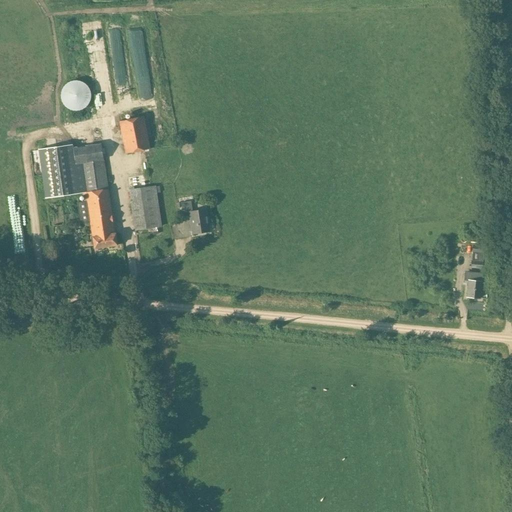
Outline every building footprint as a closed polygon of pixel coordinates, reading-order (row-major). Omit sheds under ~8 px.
[(64,109),(88,108),(87,80),(63,81),(64,109)] [(119,121),(125,154),(150,149),(144,116),(119,121)] [(80,224),(90,222),(92,237),(94,249),(117,245),(115,233),(108,189),(109,189),(104,160),(101,143),(72,148),(72,145),(38,150),(45,199),(83,193),(84,200),(77,201),(80,224)] [(135,231),(162,227),(156,185),(129,189),(135,231)] [(193,233),(196,233),(209,231),(206,209),(192,211),(191,201),(181,202),(183,216),(190,215),(193,233)] [(473,244),(472,252),(484,253),(485,246),(481,245),(473,244)] [(468,280),(466,297),(480,298),(481,281),(468,280)]
